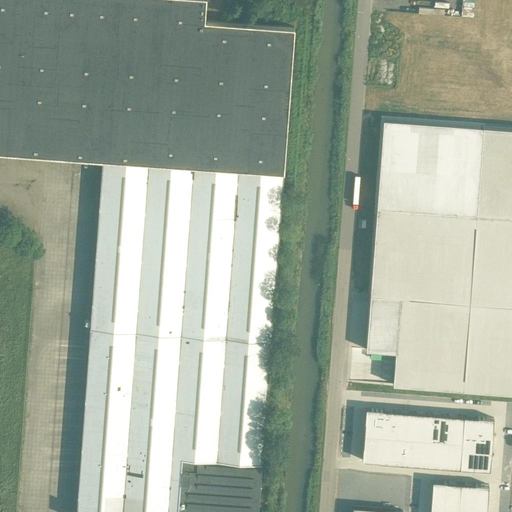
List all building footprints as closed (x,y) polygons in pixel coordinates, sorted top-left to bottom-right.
[(283,171),(294,26),(204,19),(205,0),(0,0),(0,150),(102,158),(75,511),(258,511),(262,463),(283,171)] [(376,118),(357,358),(392,363),(392,383),(511,392),(511,215),(476,213),(483,126),(376,118)] [(511,128),(483,126),(476,213),(511,215),(511,128)] [(494,417),(366,408),(362,459),(490,469),(494,417)] [(486,511),(489,484),(433,480),(430,511),(486,511)]
